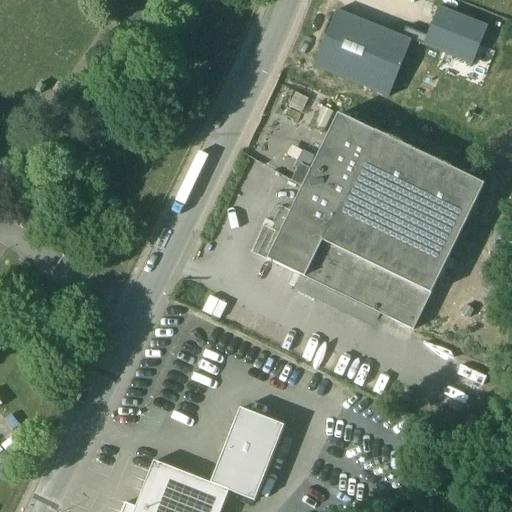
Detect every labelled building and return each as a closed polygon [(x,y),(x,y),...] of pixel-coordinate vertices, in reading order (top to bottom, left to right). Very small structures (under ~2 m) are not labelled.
[(427,38),(424,47),(473,67),(489,28),(439,8),(427,38)] [(337,12),(314,68),(389,98),(412,42),(404,38),(337,12)] [(412,42),(424,47),(427,38),(407,30),(404,38),(412,42)] [(304,186),(267,261),(414,332),(485,186),(376,133),(375,134),(338,116),(311,172),(304,186)] [(301,167),(293,181),(304,186),(311,172),(301,167)] [(257,254),(268,259),(274,243),(263,238),(257,254)] [(229,494),(256,505),(286,427),(240,410),(211,485),(229,492),(229,494)] [(211,485),(155,462),(136,508),(135,511),(221,511),(229,494),(229,492),(211,485)]
